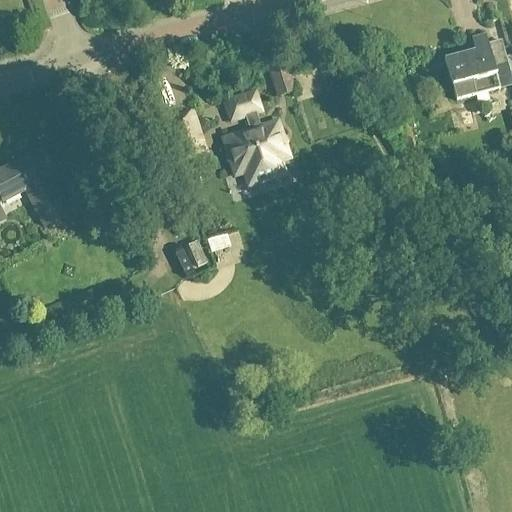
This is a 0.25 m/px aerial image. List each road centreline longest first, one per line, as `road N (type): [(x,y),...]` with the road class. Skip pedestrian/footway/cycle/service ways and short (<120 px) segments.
road 1 (track): [(84,58),(162,248),(158,279),(0,346)]
road 2 (track): [(301,0),(464,287)]
road 3 (tertiary): [(75,62),(288,0)]
